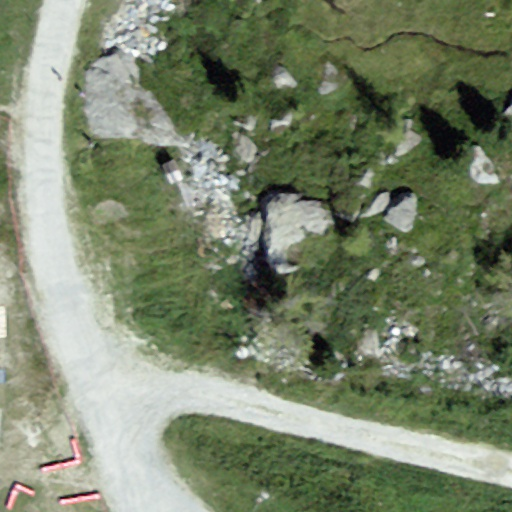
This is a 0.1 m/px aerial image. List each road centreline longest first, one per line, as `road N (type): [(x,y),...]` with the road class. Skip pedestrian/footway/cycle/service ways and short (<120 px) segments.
road 1 (track): [(90,368),(511,470)]
road 2 (track): [(90,368),(55,273),(44,205),(43,98),(63,0)]
road 3 (track): [(147,494),(90,368)]
